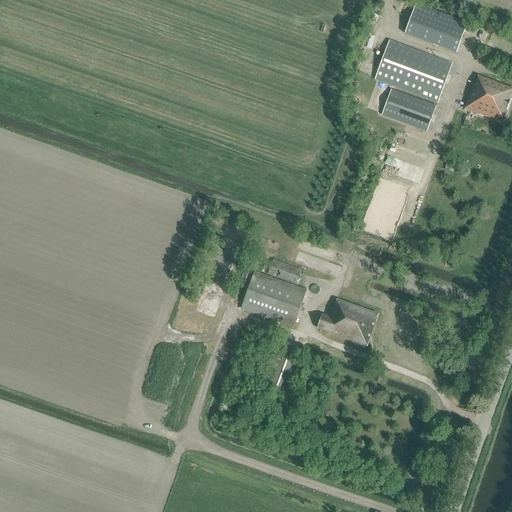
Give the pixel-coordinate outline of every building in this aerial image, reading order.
[(405,34),(456,53),(467,23),(416,4),(405,34)] [(488,31),(483,42),(493,45),(491,51),(503,55),(505,50),(502,49),(506,38),(489,31),(488,31)] [(375,80),(437,103),(452,64),(389,41),(375,80)] [(464,109),(503,122),(511,96),(511,88),(477,76),(474,85),(472,84),(464,109)] [(381,116),(427,132),(436,106),(391,89),(381,116)] [(384,208),(380,216),(396,223),(399,216),(384,208)] [(240,310),(293,328),(307,289),(296,286),(302,269),(273,259),(267,275),(254,271),(240,310)] [(332,309),(329,316),(323,314),(317,329),(367,347),(379,314),(337,300),(333,309),(332,309)] [(262,385),(289,395),(301,363),(274,353),(262,385)]
